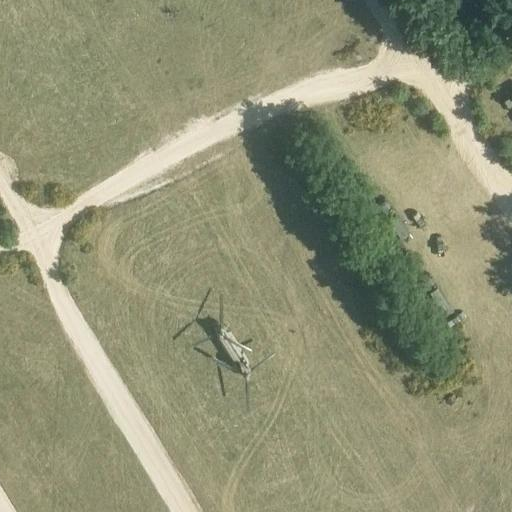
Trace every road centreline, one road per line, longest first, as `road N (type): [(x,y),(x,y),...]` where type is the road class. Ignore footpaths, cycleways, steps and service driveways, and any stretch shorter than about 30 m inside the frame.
road 1 (track): [(0,251),(232,124),(309,92),(373,78),(414,55)]
road 2 (track): [(0,180),(76,331),(183,511)]
road 3 (track): [(511,201),(382,0)]
